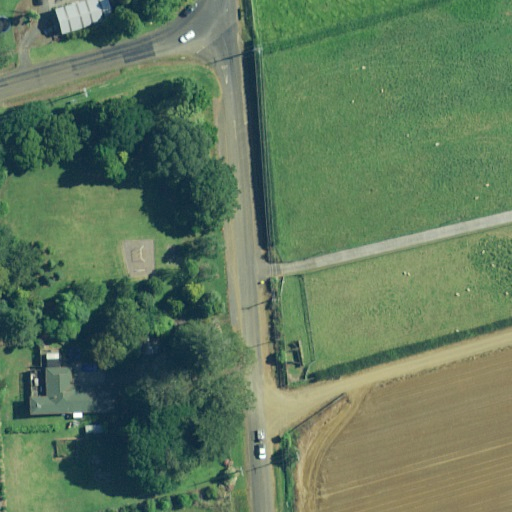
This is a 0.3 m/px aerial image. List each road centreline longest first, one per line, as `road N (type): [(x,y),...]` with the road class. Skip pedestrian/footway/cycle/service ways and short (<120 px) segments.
road 1 (unclassified): [(263,511),(230,78),(223,43),(203,20)]
road 2 (tertiary): [(0,88),(163,41),(203,20)]
